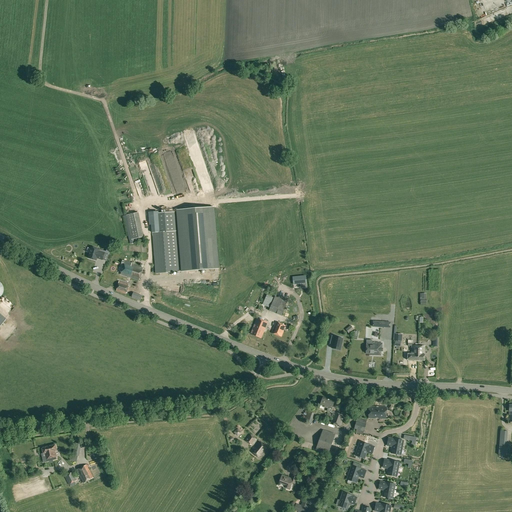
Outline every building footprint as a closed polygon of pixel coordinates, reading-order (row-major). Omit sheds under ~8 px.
[(511,0),(501,0),(490,4),(494,13),(498,11),(500,18),(511,13),(511,0)] [(168,164),(176,162),(174,153),(166,155),(168,164)] [(183,171),(192,169),(190,158),(181,159),(183,171)] [(176,210),(181,271),(219,269),(214,207),(176,210)] [(126,215),(132,240),(143,237),(138,212),(126,215)] [(153,233),(156,273),(179,272),(176,233),(175,212),(158,213),(159,232),(153,233)] [(88,258),(96,260),(97,258),(103,260),(105,253),(99,251),(99,250),(91,247),(88,258)] [(120,274),(139,281),(143,268),(133,264),(134,262),(132,262),(132,263),(122,260),(121,264),(124,265),(120,274)] [(305,276),(293,277),(294,284),(301,283),(302,288),(306,287),(305,276)] [(116,291),(126,294),(129,284),(119,281),(116,291)] [(132,297),(140,300),(142,296),(133,292),(132,297)] [(288,299),(279,295),(278,297),(275,296),(271,305),(281,309),(278,315),(281,316),(288,299)] [(251,334),(261,338),(268,322),(257,318),(251,334)] [(271,333),(281,337),(286,326),(276,322),(271,333)] [(350,333),(355,328),(352,325),(347,329),(350,333)] [(395,346),(401,346),(401,342),(402,342),(403,334),(395,333),(394,341),(395,341),(395,346)] [(335,336),(332,335),(331,341),(333,342),(332,348),(340,350),(343,339),(335,337),(335,336)] [(373,355),(378,355),(380,355),(380,351),(379,351),(379,348),(382,348),(382,343),(378,343),(378,342),(372,342),(372,345),(366,345),(366,353),(373,353),(373,355)] [(408,360),(418,360),(418,346),(413,346),(411,346),(411,354),(408,354),(408,360)] [(332,413),(332,414),(333,415),(331,422),(341,426),(344,415),(331,410),(334,402),(323,398),(320,405),(328,408),(327,411),(330,412),(332,413)] [(368,418),(386,419),(386,407),(369,406),(368,418)] [(304,420),(311,423),(314,413),(308,411),(304,420)] [(364,431),(366,424),(356,421),(354,429),(364,431)] [(233,431),(238,436),(243,431),(238,426),(233,431)] [(316,450),(328,454),(335,435),(323,430),(316,450)] [(498,458),(505,459),(506,456),(507,456),(508,447),(505,447),(506,431),(500,431),(498,458)] [(246,441),(251,445),(256,438),(250,434),(246,441)] [(387,445),(392,446),(391,453),(401,455),(403,441),(394,439),(389,438),(387,445)] [(251,451),(258,457),(266,448),(259,442),(255,447),(254,447),(251,451)] [(369,445),(360,442),(355,455),(365,458),(367,452),(372,454),(374,447),(369,445)] [(41,454),(44,462),(50,461),(50,462),(53,462),(53,460),(57,459),(55,451),(57,450),(55,445),(42,448),(43,454),(41,454)] [(74,447),(72,455),(79,456),(80,448),(74,447)] [(384,460),(383,468),(388,469),(387,473),(397,475),(400,462),(384,460)] [(352,466),(347,479),(356,482),(359,476),(363,478),(366,471),(361,469),(360,469),(362,465),(354,462),(352,466)] [(76,470),(83,483),(93,478),(86,465),(76,470)] [(64,476),(69,485),(77,480),(72,472),(64,476)] [(286,488),(290,489),(292,483),(295,484),(299,474),(293,472),(291,479),(282,475),(279,483),(287,486),(286,488)] [(382,496),(392,498),(395,484),(380,481),(379,488),(384,489),(382,496)] [(354,504),(357,497),(352,496),(352,495),(343,492),(338,506),(348,509),(350,503),(354,504)] [(294,510),(299,511),(306,511),(310,503),(303,500),(301,505),(296,503),(294,510)] [(379,511),(389,511),(391,506),(376,503),(375,511),(380,511),(379,511)]
